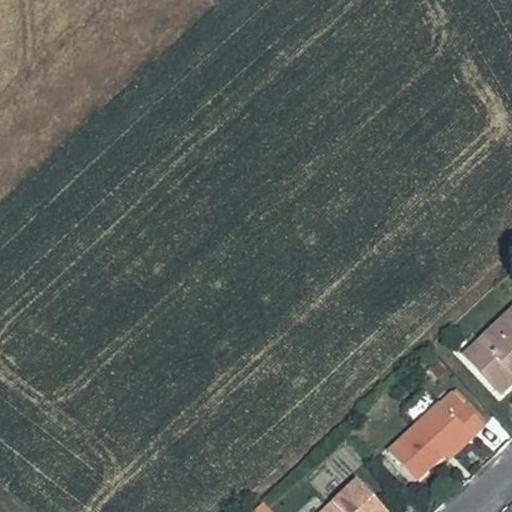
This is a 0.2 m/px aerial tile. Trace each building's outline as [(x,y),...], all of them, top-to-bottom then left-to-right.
[(511,313),(481,342),(489,350),(489,351),(473,365),(499,394),(511,382),(511,313)] [(489,350),(481,342),(465,357),(473,365),(489,351),(489,350)] [(444,454),(467,432),(471,437),(484,425),(466,405),(453,417),(441,404),(440,405),(417,426),(388,452),(415,481),(444,454)] [(448,459),(471,437),(467,432),(444,454),(448,459)] [(384,511),(356,481),(329,507),(323,511),(384,511)]
